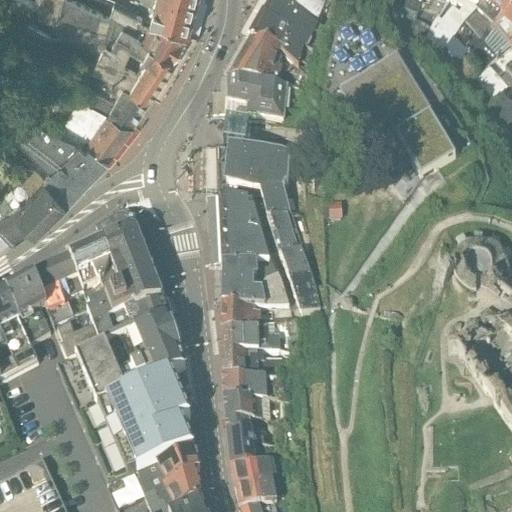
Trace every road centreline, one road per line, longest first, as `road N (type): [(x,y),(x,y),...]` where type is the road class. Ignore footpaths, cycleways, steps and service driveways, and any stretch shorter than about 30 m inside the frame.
road 1 (tertiary): [(220,511),(187,254),(158,176)]
road 2 (secondary): [(158,176),(163,147),(221,35),(226,0)]
road 3 (secondary): [(158,176),(107,196),(0,273)]
